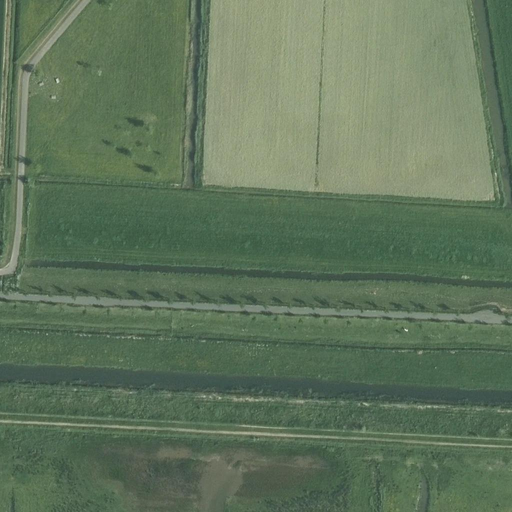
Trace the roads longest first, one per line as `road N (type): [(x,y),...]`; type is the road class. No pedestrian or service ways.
road 1 (unknown): [(0,422),(511,447)]
road 2 (unclassified): [(0,296),(511,321)]
